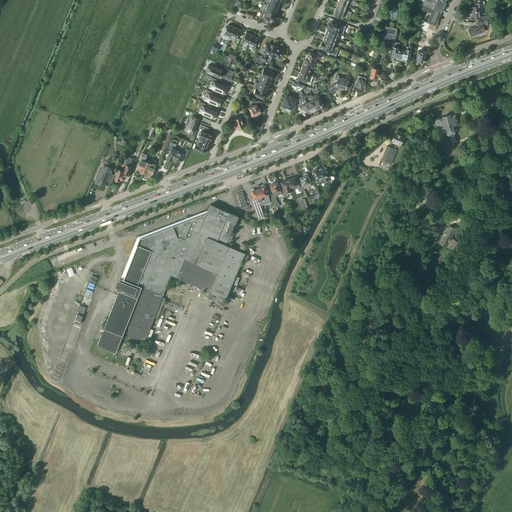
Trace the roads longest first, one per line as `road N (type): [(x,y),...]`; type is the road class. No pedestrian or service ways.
road 1 (track): [(465,196),(434,245),(406,333),(357,402),(334,482)]
road 2 (primary): [(0,261),(228,175)]
road 3 (primary): [(346,126),(511,57)]
road 4 (unknown): [(83,360),(66,382),(48,364),(76,270)]
road 5 (primary): [(419,85),(291,141)]
road 6 (primary): [(228,175),(346,126)]
road 7 (residential): [(228,175),(232,184),(341,141)]
road 8 (residential): [(407,79),(296,128)]
